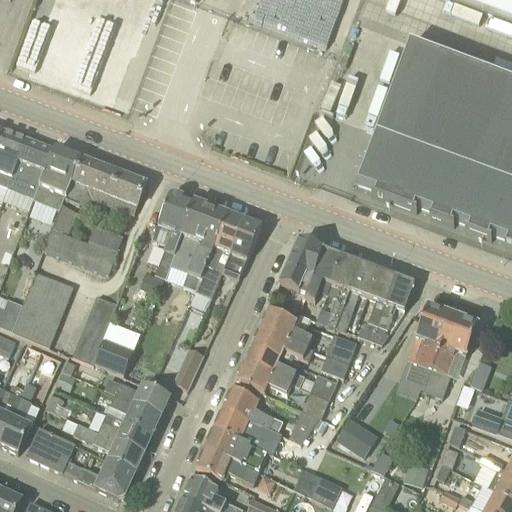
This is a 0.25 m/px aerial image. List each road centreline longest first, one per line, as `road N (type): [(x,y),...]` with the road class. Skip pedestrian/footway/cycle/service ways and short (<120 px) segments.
road 1 (residential): [(152,511),(290,210)]
road 2 (tertiary): [(0,101),(290,210)]
road 3 (tertiary): [(511,291),(290,210)]
